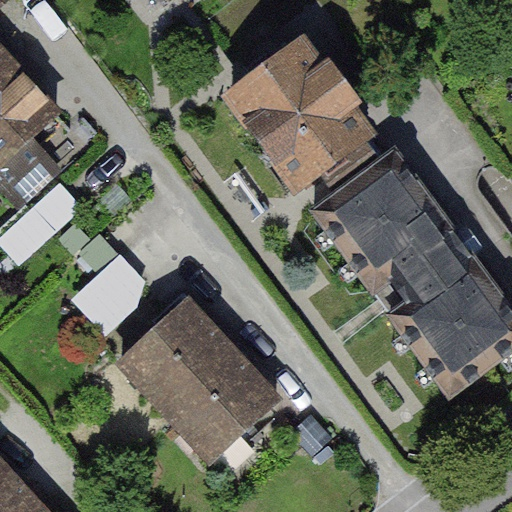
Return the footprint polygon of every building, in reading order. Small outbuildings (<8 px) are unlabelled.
[(455,235),(397,155),(381,167),(365,144),(369,141),(349,114),(356,109),(331,76),(326,80),(306,51),(281,69),(274,58),(250,75),(258,86),(235,103),(300,192),(324,175),(340,197),(317,214),(375,293),(393,280),(412,306),(394,318),(452,398),(511,354),(511,314),(472,260),(462,267),(445,243),(455,235)] [(0,77),(11,67),(0,55),(0,77)] [(0,178),(62,120),(11,67),(0,77),(0,178)] [(230,362),(180,310),(118,370),(168,422),(230,362)] [(281,414),(230,362),(168,422),(218,474),(281,414)] [(0,511),(34,511),(0,476),(0,511)]
